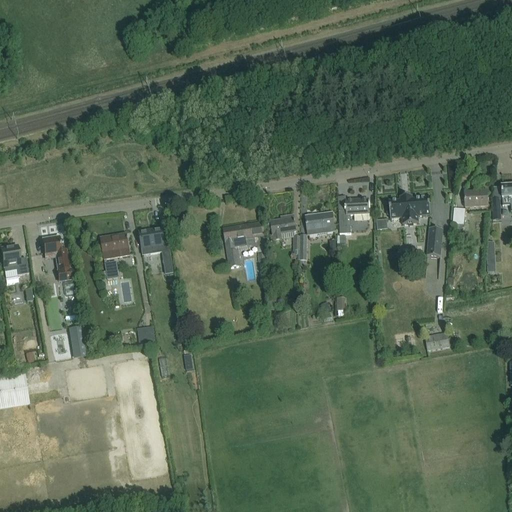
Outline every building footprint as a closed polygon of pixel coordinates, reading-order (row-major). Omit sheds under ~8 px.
[(501,190),(491,191),(492,200),(500,200),(502,200),(503,207),(511,207),(511,214),(511,213),(511,187),(501,188),(501,190)] [(489,208),(489,202),(488,192),(465,194),(466,210),(489,208)] [(369,215),(369,207),(369,201),(346,203),(345,198),(338,198),(340,235),(351,235),(350,216),(369,215)] [(400,202),(389,203),(389,207),(387,208),(387,217),(390,216),(390,221),(402,220),(402,227),(418,225),(418,218),(430,217),(429,199),(412,201),(412,198),(400,199),(400,202)] [(500,213),(500,200),(492,200),(492,214),(500,213)] [(150,230),(164,230),(164,208),(150,208),(150,230)] [(454,210),(452,225),(464,226),(465,211),(454,210)] [(335,232),(334,225),(332,215),(306,218),(308,236),(318,235),(318,237),(326,236),(326,233),(335,232)] [(297,233),(295,225),(295,223),(294,223),(293,217),(286,218),(286,221),(270,224),(272,235),(270,235),(271,242),(282,240),(282,235),(297,233)] [(229,270),(237,268),(240,268),(238,251),(266,246),(263,224),(223,231),(227,252),(229,270)] [(162,230),(139,234),(142,251),(149,249),(150,256),(162,254),(166,253),(165,247),(162,230)] [(427,258),(440,259),(443,231),(429,230),(427,258)] [(101,240),(102,250),(104,261),(130,257),(127,242),(128,242),(128,240),(127,240),(126,236),(101,240)] [(51,242),(43,243),(44,253),(45,255),(45,261),(56,259),(58,273),(57,273),(58,283),(74,281),(72,271),(69,271),(67,262),(66,252),(61,253),(59,238),(51,240),(51,242)] [(488,243),(486,258),(487,263),(495,262),(495,244),(488,243)] [(26,260),(19,261),(17,247),(0,250),(4,274),(16,272),(17,277),(28,276),(26,260)] [(258,255),(258,264),(266,264),(266,255),(258,255)] [(117,264),(104,266),(107,279),(119,277),(117,264)] [(171,266),(159,267),(161,279),(173,278),(171,266)] [(277,293),(269,292),(267,301),(276,303),(277,293)] [(126,311),(128,318),(144,315),(143,309),(126,311)] [(146,328),(139,329),(141,346),(149,345),(146,328)] [(60,335),(61,347),(82,345),(81,334),(60,335)] [(424,338),(427,353),(449,349),(447,334),(424,338)] [(191,356),(184,357),(186,371),(193,370),(191,356)] [(104,362),(80,367),(87,399),(111,394),(104,362)] [(0,410),(29,406),(24,374),(0,377),(0,410)]
